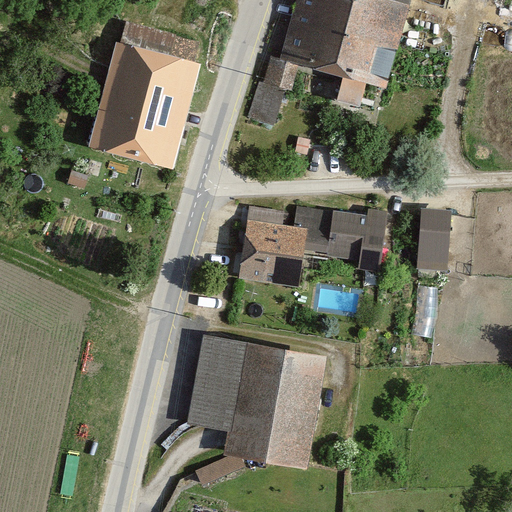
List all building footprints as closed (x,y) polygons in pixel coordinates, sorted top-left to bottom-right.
[(384,90),(407,8),(378,0),(303,0),(285,60),(384,90)] [(378,0),(407,8),(409,0),(378,0)] [(210,65),(136,43),(105,145),(179,167),(210,65)] [(424,204),(422,267),(454,268),(456,205),(424,204)] [(385,218),(339,212),(334,254),(380,259),(385,218)] [(319,222),(260,213),(250,274),(309,284),(319,222)] [(340,358),(215,338),(203,419),(244,426),(241,448),(324,461),(340,358)]
